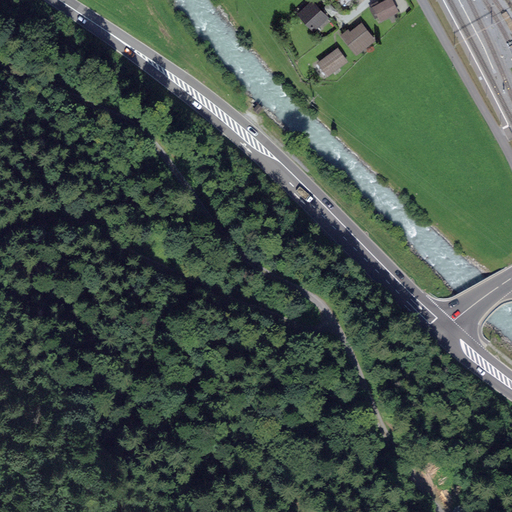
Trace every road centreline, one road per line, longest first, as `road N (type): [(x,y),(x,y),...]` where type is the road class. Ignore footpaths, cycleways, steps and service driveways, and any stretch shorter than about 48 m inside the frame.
road 1 (track): [(0,64),(140,126),(227,238),(264,271),(314,295),(351,342),(384,422),(445,511)]
road 2 (secondary): [(59,0),(224,119),(443,329)]
road 3 (track): [(0,237),(64,220),(307,331),(337,327)]
road 4 (unclassified): [(421,0),(511,162)]
